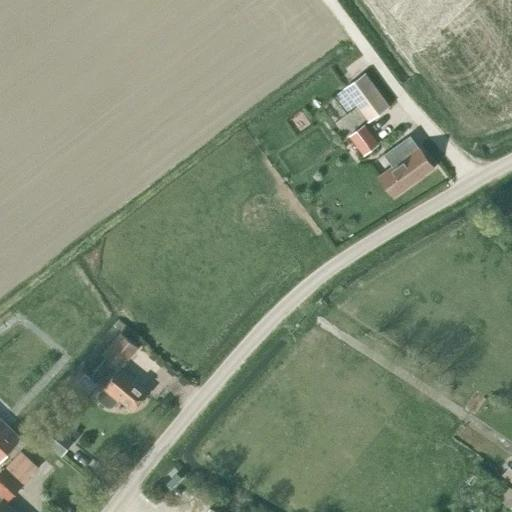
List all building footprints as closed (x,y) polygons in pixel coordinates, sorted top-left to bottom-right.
[(368,122),(390,106),(365,72),(343,88),(368,122)] [(361,127),(348,136),(363,155),(376,146),(361,127)] [(394,195),(433,168),(419,148),(410,135),(382,154),(391,166),(379,175),(394,195)] [(132,410),(146,392),(133,381),(135,379),(120,367),(137,347),(120,332),(102,354),(106,357),(89,378),(101,388),(96,395),(97,400),(106,407),(112,408),(118,400),(132,410)] [(61,455),(73,441),(48,420),(36,435),(61,455)] [(0,460),(19,440),(0,421),(0,460)] [(7,500),(20,486),(37,468),(19,451),(0,471),(0,511),(14,511),(1,500),(4,497),(7,500)]
